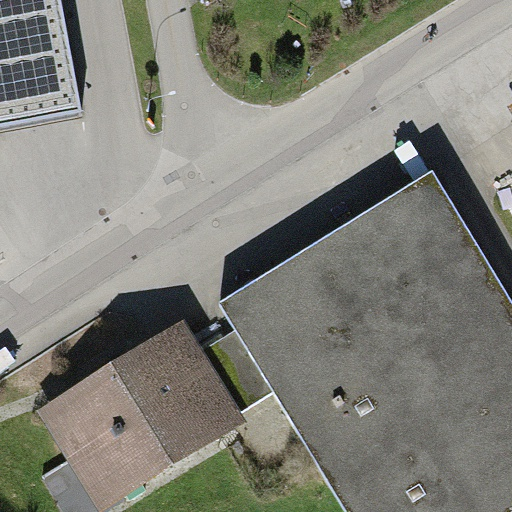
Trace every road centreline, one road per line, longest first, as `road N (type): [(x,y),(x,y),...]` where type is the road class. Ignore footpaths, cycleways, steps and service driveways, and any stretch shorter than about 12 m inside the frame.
road 1 (residential): [(201,229),(511,27)]
road 2 (residential): [(164,0),(201,229)]
road 3 (residential): [(0,338),(201,229)]
